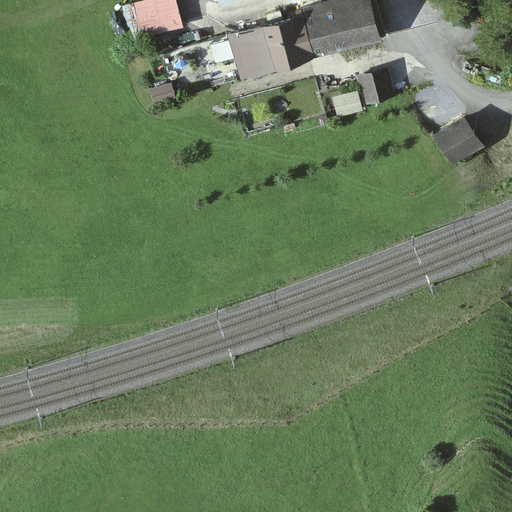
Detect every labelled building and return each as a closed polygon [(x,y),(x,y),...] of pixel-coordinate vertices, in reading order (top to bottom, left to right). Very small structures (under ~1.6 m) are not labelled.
[(184,28),(176,0),(152,0),(136,4),(144,38),(184,28)] [(331,0),(294,10),(296,15),(306,53),(376,34),(367,0),(331,0)] [(205,40),(164,53),(176,89),(219,77),(239,71),(306,53),(296,15),(228,33),(205,40)] [(355,78),(361,101),(390,93),(387,81),(383,67),(355,75),(355,78)] [(476,143),(458,116),(432,134),(450,161),(476,143)]
